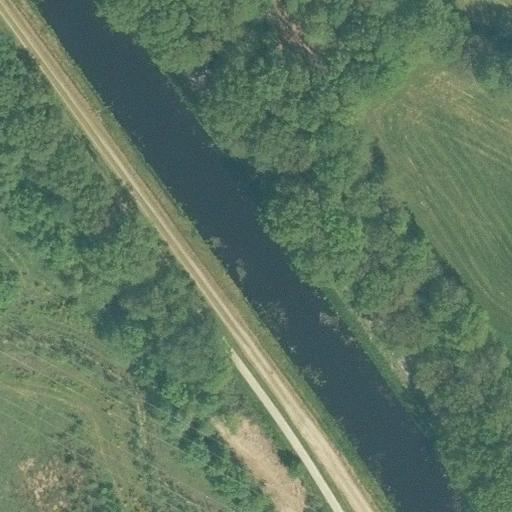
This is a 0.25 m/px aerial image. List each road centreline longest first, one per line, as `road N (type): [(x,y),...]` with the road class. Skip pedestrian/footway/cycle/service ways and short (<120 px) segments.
road 1 (tertiary): [(509,511),(145,0)]
road 2 (track): [(362,511),(0,6)]
